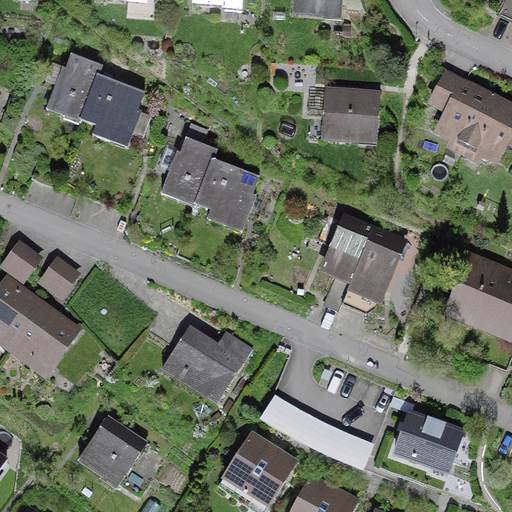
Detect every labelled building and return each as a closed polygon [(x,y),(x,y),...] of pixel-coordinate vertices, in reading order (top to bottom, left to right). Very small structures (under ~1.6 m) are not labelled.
[(243,0),(195,0),(195,8),(243,12),(243,0)] [(343,0),(296,0),(294,22),(341,26),(343,0)] [(511,14),(511,0),(506,0),(502,9),(511,14)] [(50,111),(84,124),(101,78),(104,69),(69,57),(50,111)] [(148,96),(101,78),(84,124),(80,135),(128,152),(148,96)] [(464,152),(491,98),(463,84),(436,137),(464,152)] [(376,92),(322,89),(318,145),(373,148),(376,92)] [(511,108),(491,98),(464,152),(510,174),(511,170),(511,108)] [(162,196),(195,210),(215,161),(218,152),(185,139),(162,196)] [(68,152),(46,143),(34,172),(57,182),(68,152)] [(93,161),(68,152),(57,182),(80,190),(93,161)] [(114,170),(93,161),(80,190),(102,200),(114,170)] [(259,179),(215,161),(195,210),(192,216),(236,234),(259,179)] [(138,179),(114,170),(102,200),(125,210),(138,179)] [(353,280),(374,230),(331,212),(319,242),(333,248),(324,269),(353,280)] [(374,230),(353,280),(344,302),(370,313),(400,240),(374,230)] [(28,266),(15,255),(5,267),(18,278),(28,266)] [(511,329),(511,273),(472,257),(450,313),(510,337),(511,329)] [(65,280),(50,269),(40,282),(55,293),(65,280)] [(0,335),(12,345),(42,305),(9,281),(0,292),(0,335)] [(76,330),(42,305),(12,345),(46,370),(76,330)] [(259,354),(203,320),(166,380),(222,415),(259,354)] [(511,340),(491,332),(480,358),(508,371),(511,360),(511,340)] [(378,390),(295,353),(262,428),(365,474),(399,398),(378,390)] [(477,435),(416,412),(399,460),(459,482),(477,435)] [(153,449),(109,421),(79,468),(123,496),(153,449)] [(275,511),(304,468),(255,437),(221,490),(255,511),(275,511)] [(360,511),(365,504),(317,477),(297,511),(360,511)]
